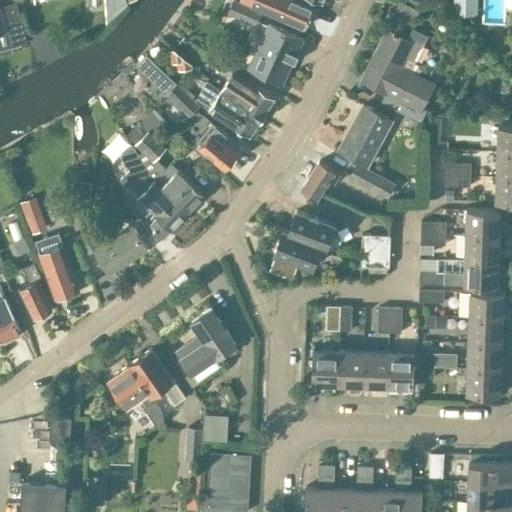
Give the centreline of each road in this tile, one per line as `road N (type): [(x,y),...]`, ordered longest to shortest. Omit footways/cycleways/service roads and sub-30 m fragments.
road 1 (residential): [(0,402),(222,227)]
road 2 (residential): [(222,227),(292,129),(358,0)]
road 3 (residential): [(511,431),(279,425)]
road 4 (residential): [(279,425),(283,359),(222,227)]
